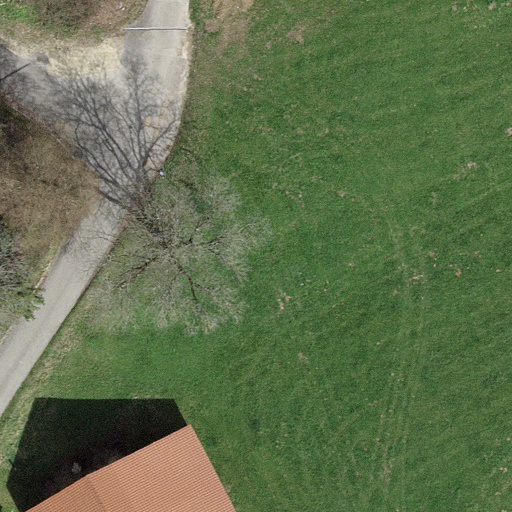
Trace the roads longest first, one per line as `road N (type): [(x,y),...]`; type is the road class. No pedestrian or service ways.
road 1 (residential): [(0,382),(62,292),(128,152)]
road 2 (unclassified): [(128,152),(155,0)]
road 3 (residential): [(0,72),(128,152)]
